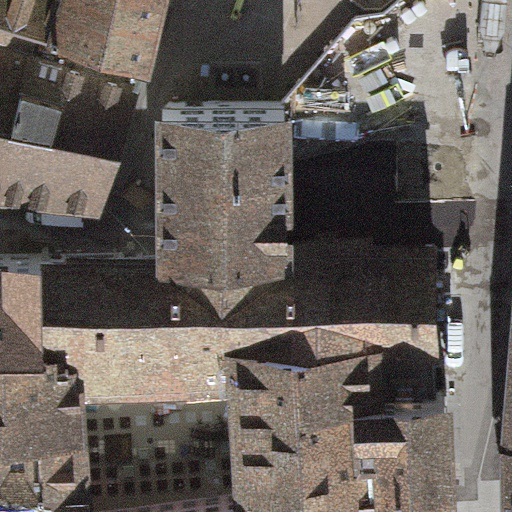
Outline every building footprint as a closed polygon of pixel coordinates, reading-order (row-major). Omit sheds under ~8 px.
[(0,0),(0,5),(148,48),(160,0),(0,0)] [(0,106),(1,107),(13,109),(32,39),(141,71),(148,48),(0,5),(0,106)] [(1,107),(0,109),(0,183),(87,192),(94,192),(104,185),(141,71),(32,39),(13,109),(1,107)] [(168,252),(287,249),(286,99),(171,100),(166,107),(168,252)] [(287,249),(168,252),(51,255),(46,336),(79,335),(80,383),(108,383),(189,381),(190,376),(243,373),(243,335),(437,338),(437,254),(437,244),(429,244),(287,249)] [(0,256),(0,335),(46,336),(51,255),(0,256)] [(0,335),(0,397),(11,398),(42,398),(43,430),(83,428),(80,383),(79,335),(46,336),(0,335)] [(437,338),(243,335),(243,373),(251,491),(297,488),(365,482),(362,381),(438,377),(437,338)] [(189,381),(108,383),(115,479),(87,479),(89,504),(251,491),(243,373),(190,376),(189,381)] [(438,377),(362,381),(365,482),(453,482),(449,390),(439,391),(438,377)] [(0,397),(0,479),(5,480),(5,462),(8,426),(11,398),(0,397)] [(89,511),(89,504),(87,479),(83,428),(43,430),(42,398),(11,398),(8,426),(32,429),(32,461),(5,462),(5,480),(44,477),(48,511),(89,511)] [(48,511),(44,477),(5,480),(0,479),(0,511),(48,511)] [(454,511),(453,482),(365,482),(297,488),(251,491),(89,504),(89,511),(454,511)]
